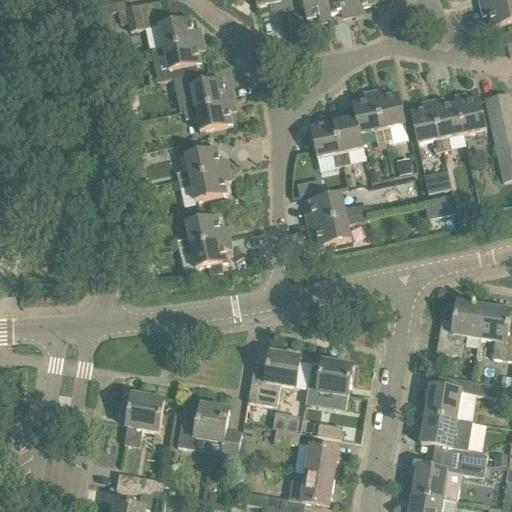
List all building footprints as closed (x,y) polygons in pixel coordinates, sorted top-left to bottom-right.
[(124,0),(100,5),(103,17),(126,12),(127,12),(124,0)] [(279,0),(255,0),(258,11),(270,9),(271,13),(282,11),(279,0)] [(303,0),(279,0),(282,11),(293,9),(293,4),(303,2),(304,2),(303,0)] [(303,0),(304,2),(303,2),(308,22),(320,20),(321,24),(333,22),(331,17),(327,0),(303,0)] [(327,0),(331,17),(342,15),(343,19),(354,17),(350,0),(327,0)] [(373,0),(350,0),(354,17),(365,15),(365,10),(375,8),(373,0)] [(511,0),(481,0),(484,9),(511,1),(511,0)] [(174,1),(162,4),(167,27),(179,24),(174,1)] [(511,1),(484,9),(486,20),(491,19),(494,31),(507,27),(509,37),(511,36),(511,1)] [(162,4),(150,6),(156,30),(160,29),(167,27),(162,4)] [(139,9),(144,32),(156,30),(150,6),(139,9)] [(127,12),(126,12),(132,35),(144,32),(139,9),(127,12)] [(165,51),(201,43),(199,32),(194,33),(191,22),(179,24),(167,27),(160,29),(165,51)] [(190,70),(201,68),(199,56),(204,55),(201,43),(165,51),(153,53),(160,86),(192,80),(190,70)] [(132,91),(130,82),(121,84),(123,93),(132,91)] [(184,108),(185,115),(233,104),(230,94),(226,95),(223,83),(191,90),(195,105),(184,108)] [(407,128),(400,97),(388,99),(387,95),(376,97),(386,145),(389,144),(390,149),(412,144),(411,140),(409,140),(407,128)] [(376,97),(365,99),(366,104),(354,107),(357,121),(362,138),(376,135),(379,146),(386,145),(376,97)] [(490,115),(511,110),(511,105),(510,97),(487,102),(490,115)] [(481,102),(469,104),(468,100),(456,102),(457,107),(464,138),(487,133),(481,102)] [(231,117),(235,116),(233,104),(185,115),(187,123),(198,120),(202,136),(233,129),(231,117)] [(457,107),(446,109),(445,104),(434,107),(445,154),(452,152),(450,141),(464,138),(457,107)] [(445,154),(434,107),(423,109),(424,114),(412,116),(419,147),(434,144),(437,156),(445,154)] [(511,110),(490,115),(492,127),(511,122),(511,110)] [(357,121),(346,124),(345,119),(334,121),(345,169),(353,167),(350,155),(365,152),(362,138),(357,121)] [(334,121),(323,123),(324,128),(312,131),(319,162),(334,159),(336,171),(345,169),(334,121)] [(511,122),(492,127),(495,139),(511,134),(511,122)] [(511,134),(495,139),(497,150),(511,147),(511,134)] [(511,147),(497,150),(500,162),(511,159),(511,147)] [(225,162),(220,164),(218,152),(186,158),(189,173),(178,176),(179,184),(228,174),(225,162)] [(511,159),(500,162),(502,174),(511,171),(511,159)] [(413,176),(410,161),(397,164),(400,179),(413,176)] [(511,171),(502,174),(505,186),(511,184),(511,171)] [(374,183),(382,182),(380,173),(372,174),(374,183)] [(228,174),(179,184),(181,192),(193,190),(196,204),(228,198),(225,186),(230,185),(228,174)] [(445,178),(431,181),(434,194),(448,191),(445,178)] [(357,188),(355,179),(347,181),(349,190),(357,188)] [(306,186),(299,188),(301,200),(313,198),(311,189),(306,186)] [(359,218),(357,210),(346,213),(342,198),(311,204),(313,216),(309,217),(311,229),(359,218)] [(452,199),(425,205),(429,223),(455,218),(452,199)] [(482,218),(481,217),(479,205),(463,209),(463,212),(458,213),(461,224),(482,218)] [(359,218),(311,229),(313,239),(318,238),(321,250),(352,244),(349,229),(361,226),(359,218)] [(226,230),(221,231),(218,220),(187,226),(190,242),(178,244),(180,252),(228,242),(226,230)] [(228,242),(180,252),(182,260),(194,257),(197,272),(228,265),(226,254),(230,253),(228,242)] [(486,311),(477,309),(477,307),(474,306),(474,308),(459,305),(455,330),(442,328),(437,356),(462,359),(465,339),(481,341),(486,311)] [(486,311),(481,341),(497,344),(494,362),(511,365),(511,339),(508,339),(511,316),(511,314),(511,315),(486,311)] [(282,389),(297,392),(302,360),(271,355),(267,380),(254,378),(249,406),(278,411),(282,389)] [(419,367),(428,368),(429,360),(420,358),(419,367)] [(354,369),(324,364),(319,395),(333,398),(331,410),(346,412),(354,369)] [(499,389),(441,379),(439,391),(431,389),(426,419),(458,424),(463,396),(497,402),(499,389)] [(511,380),(503,379),(502,389),(511,391),(511,389),(511,380)] [(7,386),(8,385),(8,384),(0,385),(0,412),(13,410),(13,408),(12,409),(7,386)] [(165,403),(164,403),(135,398),(135,397),(133,397),(125,449),(141,451),(144,433),(160,436),(165,403)] [(230,414),(203,409),(200,424),(199,424),(198,427),(183,425),(179,451),(195,454),(196,445),(223,449),(221,459),(239,462),(243,437),(227,434),(230,414)] [(299,435),(302,419),(277,413),(274,430),(299,435)] [(422,447),(465,454),(464,466),(486,470),(488,457),(469,453),(473,426),(458,424),(426,419),(422,447)] [(319,427),(305,425),(304,435),(318,437),(319,427)] [(344,432),(320,428),(318,439),(342,443),(344,432)] [(245,429),(244,438),(254,440),(255,430),(245,429)] [(301,436),(277,432),(275,445),(299,449),(301,436)] [(340,454),(311,450),(306,478),(335,482),(340,454)] [(495,458),(496,471),(497,471),(509,470),(509,458),(495,458)] [(464,466),(462,477),(462,478),(484,482),(486,470),(464,466)] [(458,505),(461,491),(447,489),(450,474),(418,469),(413,498),(445,504),(445,503),(458,505)] [(297,476),(294,476),(290,504),(250,497),(248,508),(264,511),(265,511),(270,511),(296,511),(298,505),(330,511),(335,482),(306,478),(297,476)] [(162,502),(164,485),(120,478),(117,494),(142,498),(162,502)] [(164,511),(166,503),(162,502),(142,498),(140,511),(115,507),(114,511),(164,511)] [(443,511),(445,504),(413,498),(410,511),(443,511)]
